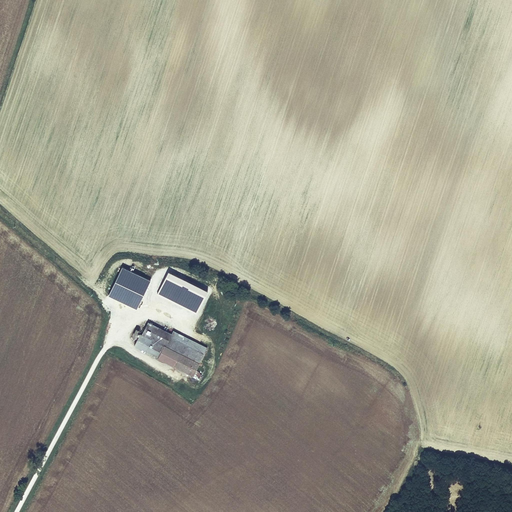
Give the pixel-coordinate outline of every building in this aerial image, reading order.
[(197,313),(209,289),(169,269),(157,293),(197,313)] [(118,292),(130,295),(133,287),(125,284),(128,279),(119,276),(115,287),(119,289),(118,292)] [(150,322),(143,334),(141,333),(138,339),(135,345),(158,357),(165,345),(200,363),(208,348),(174,330),(172,334),(150,322)] [(137,329),(133,336),(138,339),(141,333),(142,331),(137,329)] [(158,357),(194,376),(200,363),(165,345),(158,357)]
